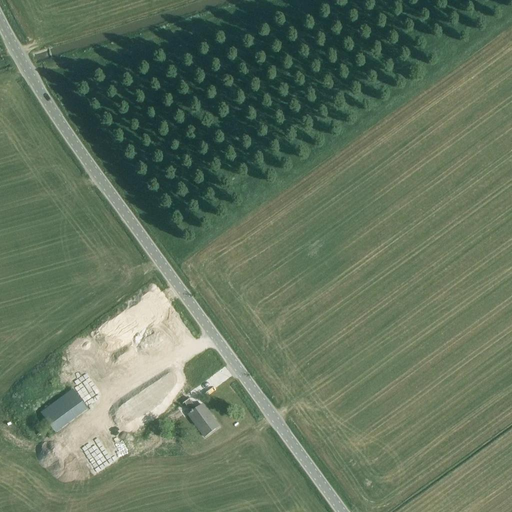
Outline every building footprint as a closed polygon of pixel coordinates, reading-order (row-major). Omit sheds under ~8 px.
[(40,60),(51,57),(50,49),(38,52),(40,60)] [(145,280),(151,291),(148,293),(156,306),(164,301),(151,277),(145,280)] [(168,317),(175,312),(169,301),(161,305),(168,317)] [(189,399),(167,368),(109,410),(113,415),(77,441),(96,467),(184,403),(191,412),(189,415),(205,437),(218,427),(202,405),(196,409),(189,399)] [(87,409),(73,389),(41,413),(55,432),(87,409)]
